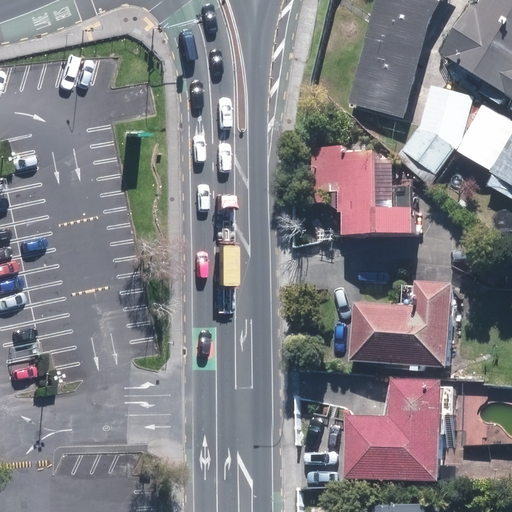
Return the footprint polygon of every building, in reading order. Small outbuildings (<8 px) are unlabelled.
[(451,0),(384,0),(356,103),(413,118),(440,20),(451,0)] [(459,45),(453,54),(460,59),(461,57),(478,68),(476,71),(495,83),(490,91),(511,105),(511,103),(511,0),(494,0),(489,9),(484,6),(470,29),(468,28),(458,44),(459,45)] [(511,114),(492,103),(472,137),(482,95),(439,85),(432,118),(402,158),(437,184),(463,149),(500,170),(498,172),(502,174),(494,184),(511,194),(511,114)] [(357,235),(432,233),(431,207),(397,208),(396,150),(359,152),(359,146),(319,147),(320,204),(341,203),(352,212),(356,212),(357,235)] [(409,304),(364,302),(360,360),(388,362),(388,368),(430,370),(430,365),(462,367),(467,283),(429,281),(429,286),(410,285),(409,304)] [(409,377),(408,415),(359,413),(356,476),(456,480),(459,379),(409,377)] [(439,511),(439,503),(376,505),(376,511),(439,511)]
